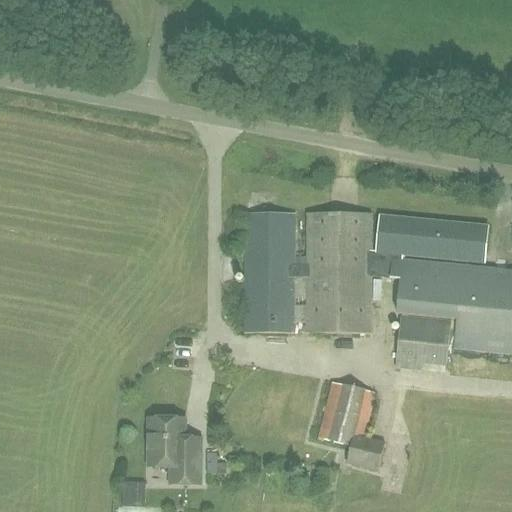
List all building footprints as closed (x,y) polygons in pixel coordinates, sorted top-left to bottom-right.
[(309,214),(308,257),(296,257),(297,214),(246,214),(245,334),(296,334),(296,328),(305,328),(305,334),(307,334),(372,335),(372,278),(391,279),(401,280),(398,316),(401,316),(427,318),(457,322),(456,350),(511,355),(511,272),(403,261),(403,257),(483,264),(487,227),(379,217),(379,219),(376,252),(372,252),(373,219),(373,214),(309,214)] [(422,370),(423,364),(427,318),(401,316),(396,368),(422,370)] [(378,472),(385,444),(364,439),(375,394),(333,383),(319,440),(352,448),(348,465),(378,472)] [(511,420),(511,387),(443,387),(443,395),(405,395),(405,432),(505,433),(505,421),(511,420)] [(201,486),(201,440),(185,440),(185,421),(149,421),(149,469),(171,469),(171,486),(201,486)] [(433,450),(433,434),(414,435),(414,450),(433,450)]
